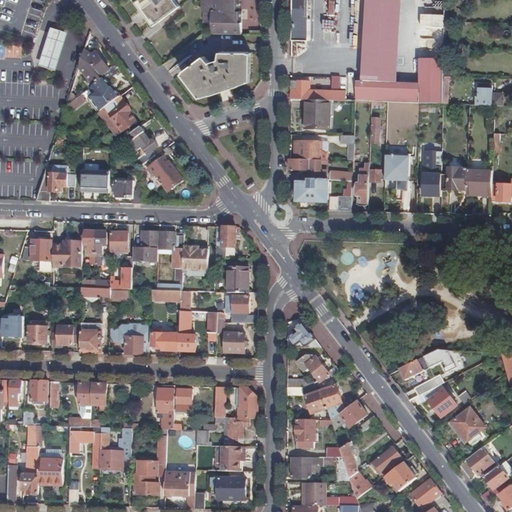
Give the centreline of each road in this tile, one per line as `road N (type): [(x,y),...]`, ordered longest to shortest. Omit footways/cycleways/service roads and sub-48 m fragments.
road 1 (tertiary): [(476,511),(297,277)]
road 2 (residential): [(274,375),(0,363)]
road 3 (residential): [(511,233),(305,225),(268,239)]
road 4 (residential): [(242,206),(201,215),(0,210)]
road 5 (tertiary): [(185,133),(84,0)]
road 6 (residential): [(274,375),(271,511)]
road 7 (residential): [(242,206),(278,183),(278,104)]
